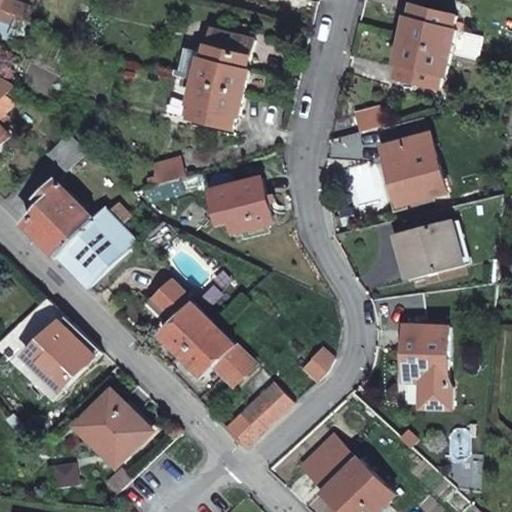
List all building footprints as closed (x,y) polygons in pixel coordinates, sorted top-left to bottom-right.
[(0,0),(0,5),(20,13),(23,15),(28,3),(20,0),(0,0)] [(405,37),(455,50),(461,27),(457,26),(460,13),(417,3),(414,16),(411,15),(405,37)] [(0,19),(18,26),(23,15),(20,13),(0,5),(0,19)] [(200,80),(248,92),(254,69),(251,68),(257,39),(215,29),(211,45),(207,44),(205,52),(185,48),(179,74),(200,80)] [(449,73),(455,50),(405,37),(399,59),(402,60),(399,72),(442,83),(445,71),(449,73)] [(242,116),(248,92),(200,80),(194,103),(197,104),(193,116),(236,127),(239,115),(242,116)] [(0,144),(11,135),(0,123),(0,115),(15,102),(6,92),(0,97),(0,144)] [(365,130),(390,123),(384,106),(360,113),(365,130)] [(70,131),(50,152),(67,169),(89,148),(70,131)] [(430,133),(386,145),(389,158),(401,201),(447,189),(436,153),(430,133)] [(168,182),(189,176),(183,158),(158,165),(164,183),(168,182)] [(266,177),(213,189),(220,216),(231,213),(236,231),(277,221),(266,177)] [(28,221),(62,255),(99,218),(59,178),(41,196),(47,202),(28,221)] [(164,183),(148,187),(151,198),(171,193),(168,182),(164,183)] [(62,255),(91,285),(142,241),(133,232),(126,225),(135,216),(122,203),(113,211),(109,207),(99,218),(62,255)] [(133,232),(142,241),(167,220),(158,211),(133,232)] [(411,277),(467,264),(457,221),(401,235),(411,277)] [(167,333),(186,352),(218,320),(177,279),(156,301),(177,322),(167,333)] [(102,351),(52,297),(0,341),(0,347),(54,400),(102,351)] [(218,320),(186,352),(206,372),(217,362),(236,380),(256,360),(232,334),(218,320)] [(451,379),(452,325),(408,324),(407,378),(422,378),(421,407),(453,408),(454,387),(451,379)] [(329,372),(337,357),(326,347),(307,365),(321,380),(329,372)] [(228,426),(248,446),(298,401),(278,381),(228,426)] [(353,391),(347,396),(353,402),(359,397),(353,391)] [(155,430),(116,392),(81,426),(120,464),(155,430)] [(410,429),(403,437),(412,445),(419,438),(410,429)] [(361,457),(345,474),(340,469),(333,476),(338,481),(328,491),(348,511),(379,511),(398,494),(361,457)] [(116,487),(129,475),(122,468),(109,480),(116,487)] [(449,496),(465,511),(475,501),(458,485),(449,496)]
